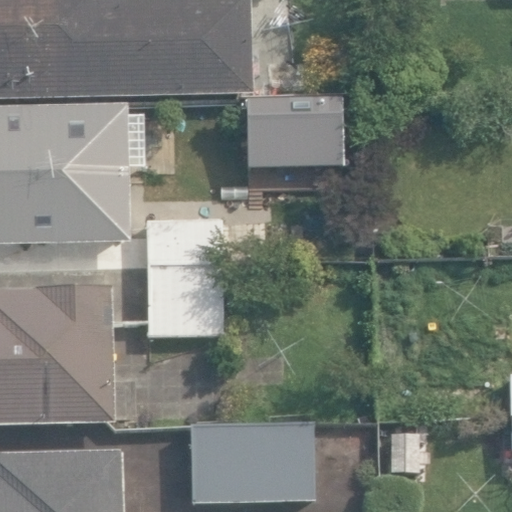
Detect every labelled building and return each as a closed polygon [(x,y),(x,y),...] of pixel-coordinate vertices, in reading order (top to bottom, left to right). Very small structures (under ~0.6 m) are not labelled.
[(0,0),(0,97),(251,92),(248,0),(0,0)] [(268,63),(270,95),(311,92),(309,60),(268,63)] [(0,104),(0,241),(126,239),(124,101),(0,104)] [(287,203),(287,252),(345,250),(344,202),(287,203)] [(148,268),(223,266),(222,222),(147,223),(148,268)] [(225,336),(223,266),(148,268),(149,338),(225,336)] [(0,422),(113,419),(110,284),(0,287),(0,422)] [(188,423),(189,500),(311,497),(310,421),(188,423)] [(387,436),(389,487),(427,487),(426,435),(387,436)] [(0,511),(119,511),(118,448),(0,450),(0,511)]
